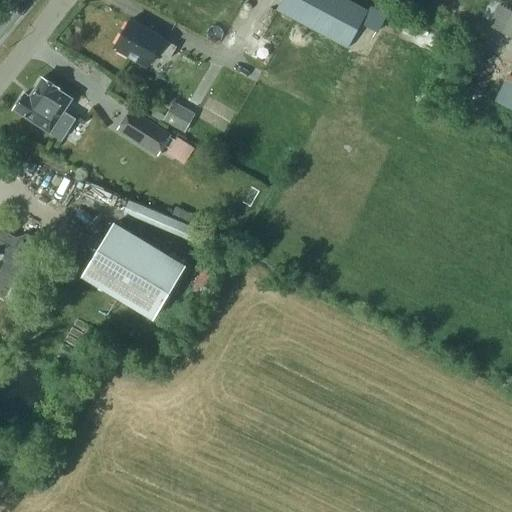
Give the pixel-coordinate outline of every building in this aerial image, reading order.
[(368,10),(348,0),(281,0),(276,9),(348,47),(368,10)] [(492,20),(489,25),(511,36),(511,0),(502,0),(501,3),(492,20)] [(163,38),(130,19),(115,47),(147,65),(155,50),(169,58),(176,46),(162,38),(163,38)] [(511,107),(511,76),(499,100),(511,107)] [(25,93),(14,109),(63,140),(76,119),(64,111),(72,98),(58,89),(59,88),(42,77),(30,96),(25,93)] [(163,121),(186,133),(197,114),(174,101),(163,121)] [(117,129),(159,157),(173,135),(131,108),(117,129)] [(188,237),(194,223),(136,197),(130,210),(188,237)] [(186,266),(116,223),(84,274),(154,317),(186,266)] [(36,239),(27,234),(18,237),(3,230),(0,235),(0,292),(7,296),(26,261),(34,257),(39,248),(36,239)] [(26,261),(7,296),(27,307),(50,266),(34,257),(26,261)]
